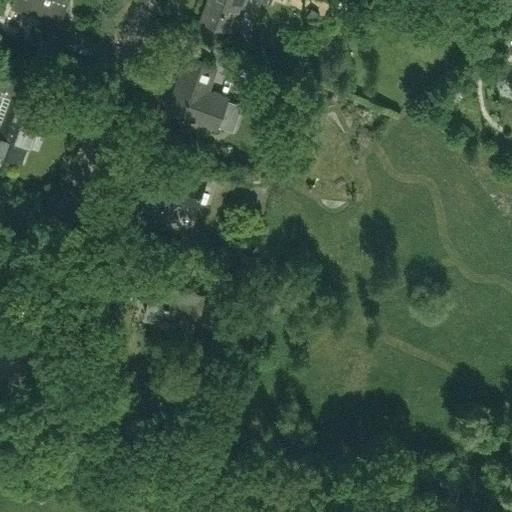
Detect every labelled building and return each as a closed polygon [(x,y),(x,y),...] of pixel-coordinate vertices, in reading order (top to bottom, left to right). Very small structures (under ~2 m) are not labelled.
[(13,0),(11,7),(59,23),(66,0),(13,0)] [(260,0),(271,4),(271,0),(208,0),(202,20),(230,30),(239,6),(244,8),(247,0),(260,0)] [(66,38),(35,27),(31,39),(62,50),(66,38)] [(169,109),(217,127),(229,96),(209,88),(217,67),(188,57),(169,109)] [(0,124),(0,152),(22,160),(28,144),(32,145),(39,125),(35,123),(41,108),(27,103),(35,82),(13,74),(6,91),(5,95),(12,98),(2,125),(0,124)] [(274,101),(251,86),(246,95),(268,109),(274,101)] [(196,206),(206,178),(159,161),(146,195),(138,192),(131,212),(160,223),(169,196),(196,206)] [(153,250),(155,241),(146,239),(144,248),(153,250)] [(198,325),(205,293),(173,286),(175,276),(116,263),(111,286),(150,295),(146,313),(198,325)]
